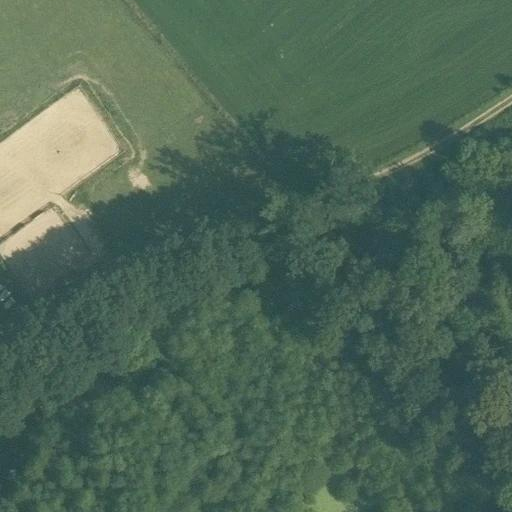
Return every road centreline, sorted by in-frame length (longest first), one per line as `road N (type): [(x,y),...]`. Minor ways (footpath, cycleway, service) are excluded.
road 1 (track): [(0,355),(109,276),(177,244),(306,205)]
road 2 (track): [(306,205),(407,160),(511,98)]
